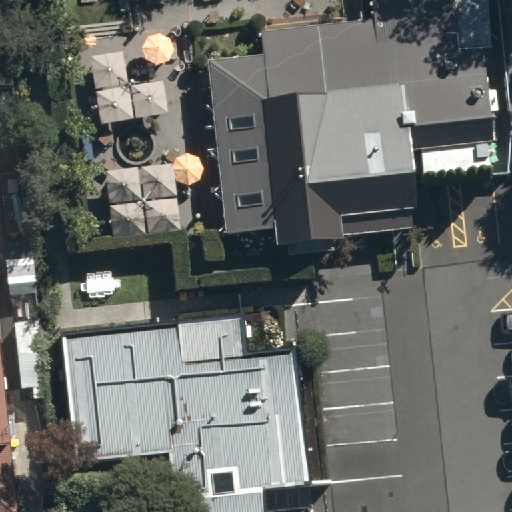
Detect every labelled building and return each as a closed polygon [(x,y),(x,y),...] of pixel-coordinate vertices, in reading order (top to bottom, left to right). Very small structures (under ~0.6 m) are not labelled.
[(137,0),(139,24),(208,19),(206,0),(137,0)] [(372,0),(375,14),(249,30),(253,63),(200,69),(222,245),(276,239),(279,265),(424,247),(413,156),(497,146),(478,0),(372,0)] [(248,0),(250,10),(317,4),(317,7),(325,6),(324,0),(248,0)] [(88,64),(98,134),(166,125),(156,55),(88,64)] [(136,176),(101,180),(109,250),(179,242),(175,208),(140,212),(136,176)] [(294,309),(59,330),(72,475),(163,467),(167,511),(258,511),(257,496),(310,491),(294,309)] [(128,511),(128,502),(53,507),(53,511),(128,511)]
